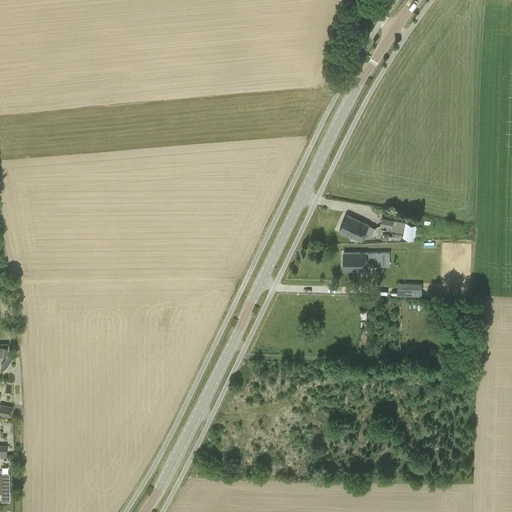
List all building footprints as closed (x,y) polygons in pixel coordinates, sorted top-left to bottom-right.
[(375,228),(368,225),(368,224),(347,214),(339,231),(361,241),(364,234),(370,237),(375,228)] [(418,224),(381,217),(379,226),(386,227),(386,229),(403,233),(403,237),(420,240),(423,226),(417,225),(418,224)] [(386,252),(366,252),(343,252),(343,271),(366,270),(366,261),(386,261),(386,252)] [(396,282),(396,295),(422,295),(422,282),(396,282)] [(368,296),(356,296),(355,303),(362,303),(362,305),(366,305),(366,303),(368,303),(368,296)] [(8,355),(0,366),(5,370),(13,359),(8,355)] [(0,414),(11,417),(13,406),(0,404),(0,414)]
